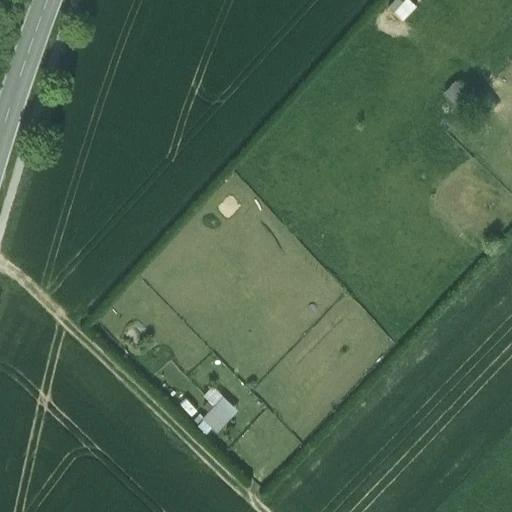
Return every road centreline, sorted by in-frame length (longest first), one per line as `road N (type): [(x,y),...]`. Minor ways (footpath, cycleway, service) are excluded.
road 1 (track): [(263,511),(0,260)]
road 2 (primary): [(0,136),(47,0)]
